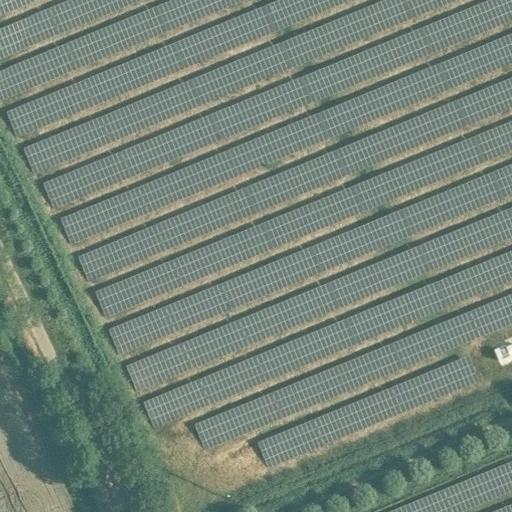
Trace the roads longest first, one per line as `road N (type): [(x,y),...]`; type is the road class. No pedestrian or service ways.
road 1 (unclassified): [(126,511),(0,254)]
road 2 (track): [(305,511),(511,425)]
